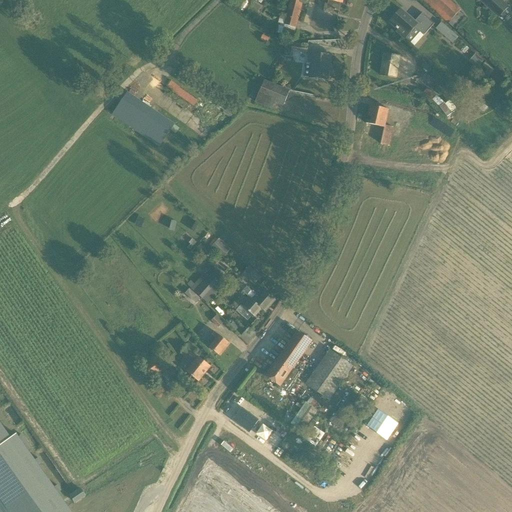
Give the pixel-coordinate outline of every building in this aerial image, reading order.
[(296,28),(303,1),(297,0),(290,0),(287,14),(280,13),(278,23),(296,28)] [(342,4),(342,0),(324,0),(328,1),(328,4),(325,4),(323,12),(332,13),(332,10),(339,11),(341,3),(342,4)] [(460,11),(448,0),(422,0),(454,28),(464,17),(459,12),(460,11)] [(479,0),(479,1),(499,19),(509,7),(501,0),(479,0)] [(424,35),(434,24),(422,13),(415,22),(405,14),(403,12),(401,10),(389,23),(398,30),(396,32),(404,39),(405,38),(410,43),(420,32),(424,35)] [(441,23),(436,29),(448,40),(453,33),(441,23)] [(292,44),(289,45),(285,45),(284,56),(291,57),(291,52),(307,53),(308,45),(292,44)] [(329,68),(331,56),(309,53),(308,64),(306,63),(304,77),(325,79),(326,68),(329,68)] [(396,78),(399,57),(385,54),(383,68),(381,68),(380,75),(396,78)] [(475,54),(470,60),(478,68),(481,64),(483,61),(475,54)] [(486,62),(483,65),(491,73),(494,70),(486,62)] [(417,87),(418,82),(414,82),(415,75),(402,73),(400,85),(417,87)] [(172,81),(168,87),(196,106),(200,100),(172,81)] [(283,106),(289,91),(264,81),(255,103),(271,110),(275,103),(283,106)] [(112,116),(158,148),(170,130),(175,134),(179,129),(174,126),(175,124),(128,92),(112,116)] [(469,100),(484,112),(488,107),(473,95),(469,100)] [(385,126),(388,110),(370,106),(361,149),(387,155),(393,128),(385,126)] [(402,139),(413,146),(422,131),(425,126),(413,119),(402,139)] [(223,255),(230,250),(221,236),(214,241),(223,255)] [(205,273),(191,288),(208,304),(220,291),(214,285),(221,277),(211,267),(206,273),(205,273)] [(249,280),(254,285),(260,278),(249,267),(241,276),(247,282),(249,280)] [(250,298),(243,306),(254,317),(261,309),(265,312),(275,300),(259,286),(253,292),(256,294),(252,299),(250,298)] [(196,295),(191,299),(196,303),(200,299),(196,295)] [(212,319),(218,327),(224,322),(218,314),(212,319)] [(219,355),(229,343),(219,335),(218,335),(213,331),(209,336),(214,341),(209,348),(219,355)] [(298,331),(265,376),(286,391),(299,372),(293,368),(312,341),(298,331)] [(246,332),(242,335),(247,342),(251,339),(246,332)] [(198,381),(210,366),(194,353),(197,350),(188,343),(180,353),(193,364),(187,372),(198,381)] [(353,367),(330,350),(306,385),(329,401),(353,367)] [(152,359),(151,360),(144,351),(135,358),(151,379),(161,371),(152,359)] [(361,399),(350,393),(331,422),(340,429),(361,399)] [(303,433),(318,411),(306,402),(291,424),(303,433)] [(242,408),(233,420),(249,432),(258,420),(254,417),(253,417),(246,412),(242,408)] [(0,425),(0,501),(7,511),(69,511),(15,434),(9,438),(0,425)] [(21,435),(18,438),(28,451),(31,449),(21,435)] [(69,494),(74,502),(86,495),(81,487),(69,494)]
